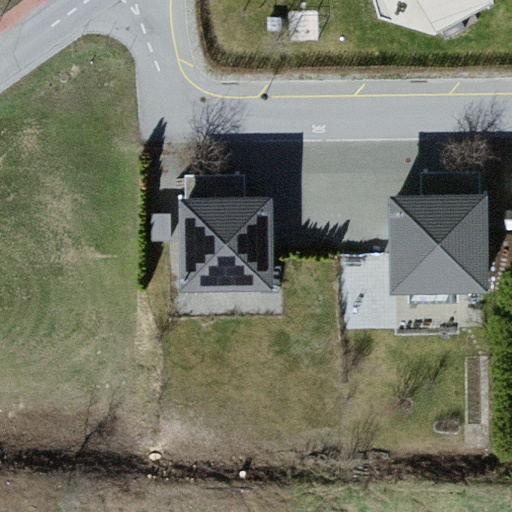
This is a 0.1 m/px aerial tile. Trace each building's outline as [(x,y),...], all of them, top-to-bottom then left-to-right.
[(415,0),(437,35),(493,6),(492,0),(415,0)] [(478,170),(419,171),(419,198),(477,197),(478,170)] [(242,173),(183,173),(184,199),(242,199),(242,173)] [(419,198),(389,198),(391,296),(488,293),(487,197),(477,197),(419,198)] [(180,293),(272,292),(270,199),(242,199),(184,199),(179,199),(180,293)]
